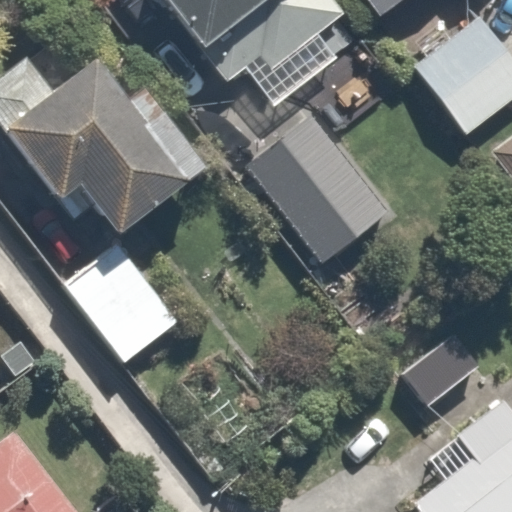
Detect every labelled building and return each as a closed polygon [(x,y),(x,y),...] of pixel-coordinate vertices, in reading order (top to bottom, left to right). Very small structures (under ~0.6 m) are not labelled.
[(306,0),(142,0),(237,119),(338,40),(306,0)] [(453,0),(343,0),(359,21),(387,0),(425,0),(436,13),(453,0)] [(511,95),(511,77),(471,16),(404,62),(454,135),(511,95)] [(79,35),(0,97),(0,130),(86,240),(102,228),(181,165),(79,35)] [(302,106),(228,164),(300,256),(374,198),(302,106)] [(511,129),(484,150),(511,187),(511,129)] [(172,318),(102,228),(86,240),(40,277),(110,366),(172,318)] [(511,511),(511,402),(499,386),(412,453),(426,472),(373,511),(511,511)] [(0,511),(70,511),(0,423),(0,511)]
